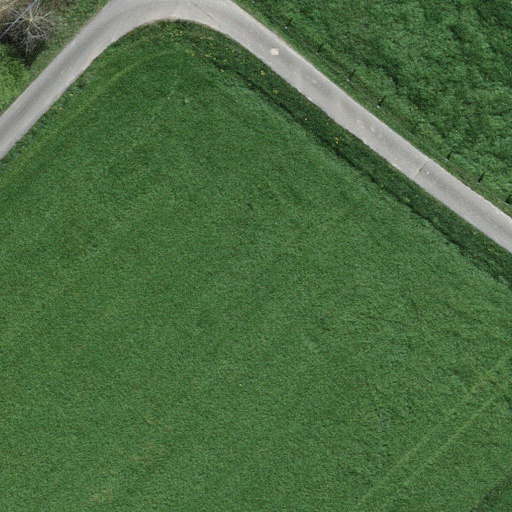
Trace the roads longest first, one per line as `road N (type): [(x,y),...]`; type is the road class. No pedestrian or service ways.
road 1 (track): [(208,0),(511,214)]
road 2 (track): [(0,128),(122,0)]
